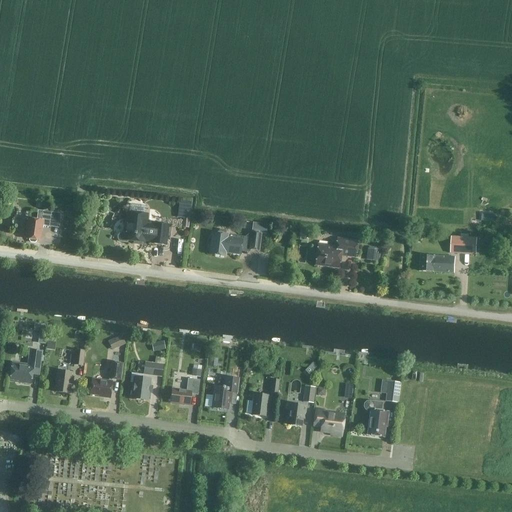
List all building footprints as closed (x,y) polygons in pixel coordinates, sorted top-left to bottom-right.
[(185,200),(182,216),(194,218),(196,202),(185,200)] [(41,208),(49,209),(50,202),(42,201),(41,208)] [(69,212),(77,213),(78,205),(70,204),(69,212)] [(51,212),(38,210),(36,220),(29,219),(26,239),(29,239),(29,240),(30,242),(34,243),(36,241),(36,240),(39,241),(41,226),(49,227),(51,212)] [(154,224),(154,225),(145,224),(146,215),(128,213),(128,214),(126,214),(125,223),(127,223),(125,234),(121,233),(119,234),(118,236),(118,238),(119,240),(120,242),(127,242),(127,241),(143,242),(143,240),(152,241),(152,243),(165,245),(168,225),(154,224)] [(252,222),(251,232),(261,233),(266,234),(268,224),(252,222)] [(226,235),(226,233),(226,232),(226,231),(226,230),(220,229),(220,230),(219,231),(219,232),(219,234),(212,233),(212,240),(210,239),(208,241),(207,245),(209,246),(211,246),(210,255),(224,257),(225,253),(240,255),(242,240),(227,238),(227,235),(226,235)] [(261,233),(251,232),(249,250),(258,251),(261,233)] [(477,238),(452,237),(451,254),(476,255),(477,238)] [(341,254),(356,255),(358,240),(337,238),(336,246),(318,244),(316,264),(339,266),(341,254)] [(368,248),(367,260),(378,261),(380,250),(368,248)] [(455,257),(421,255),(420,271),(454,273),(455,257)] [(47,332),(47,325),(34,324),(34,331),(40,331),(47,332)] [(126,344),(122,335),(114,339),(119,348),(126,344)] [(46,349),(55,350),(56,342),(47,340),(46,349)] [(151,343),(153,351),(165,349),(164,341),(151,343)] [(39,376),(40,364),(42,351),(32,350),(30,365),(12,363),(10,379),(18,380),(18,381),(19,383),(31,384),(32,375),(39,376)] [(85,351),(75,350),(73,365),(83,366),(85,351)] [(112,380),(120,381),(122,363),(111,362),(109,382),(93,380),(93,379),(92,378),(90,394),(110,397),(112,380)] [(143,375),(162,377),(164,364),(154,363),(145,362),(143,375)] [(317,367),(313,363),(304,371),(309,375),(317,367)] [(202,370),(192,369),(191,376),(201,377),(202,370)] [(71,381),(73,381),(74,373),(58,371),(55,392),(69,394),(71,381)] [(142,379),(142,374),(131,373),(130,383),(134,383),(132,398),(147,400),(150,380),(142,379)] [(237,393),(239,379),(225,377),(224,387),(214,386),(212,408),(228,410),(230,392),(237,393)] [(191,394),(198,395),(200,380),(188,379),(186,391),(180,391),(181,389),(172,388),(170,403),(189,405),(191,394)] [(278,390),(282,390),(283,380),(272,379),(270,393),(278,394),(278,390)] [(400,383),(388,381),(385,402),(398,403),(400,383)] [(346,385),(344,398),(351,399),(353,386),(346,385)] [(315,387),(305,386),(303,402),(313,404),(315,387)] [(317,395),(322,396),(325,393),(326,388),(317,387),(317,395)] [(268,404),(269,404),(270,396),(255,394),(252,415),(266,417),(268,404)] [(370,412),(367,435),(384,437),(387,412),(381,412),(383,402),(369,401),(366,401),(364,404),(363,407),(365,410),(368,412),(370,412)] [(303,414),(305,414),(306,406),(290,404),(288,425),(301,427),(303,414)] [(324,411),(316,410),(314,426),(321,427),(321,431),(331,433),(331,434),(341,436),(344,417),(323,414),(324,411)] [(46,466),(39,465),(38,475),(45,476),(46,466)]
